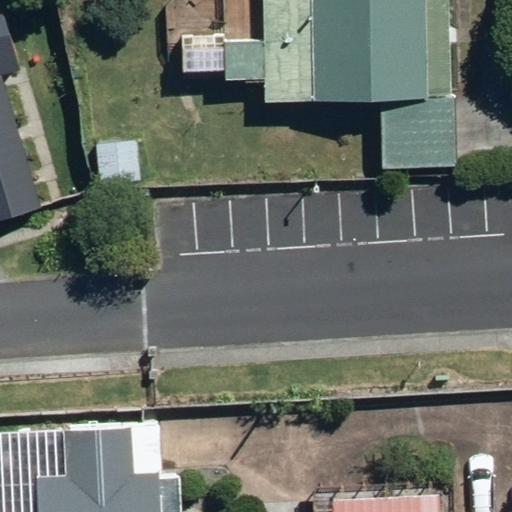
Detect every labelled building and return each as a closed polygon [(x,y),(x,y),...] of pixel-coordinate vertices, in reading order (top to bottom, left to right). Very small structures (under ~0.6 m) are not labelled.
[(0,0),(0,209),(55,194),(17,64),(34,59),(17,0),(0,0)] [(391,159),(461,160),(464,7),(440,7),(439,0),(171,0),(170,55),(186,55),(186,75),(271,77),(271,93),(392,96),(391,159)] [(147,133),(97,140),(103,186),(153,180),(147,133)] [(172,412),(76,414),(76,421),(37,422),(38,472),(43,472),(43,504),(0,504),(0,511),(195,511),(194,463),(173,463),(172,412)] [(457,511),(459,483),(352,479),(350,511),(457,511)]
